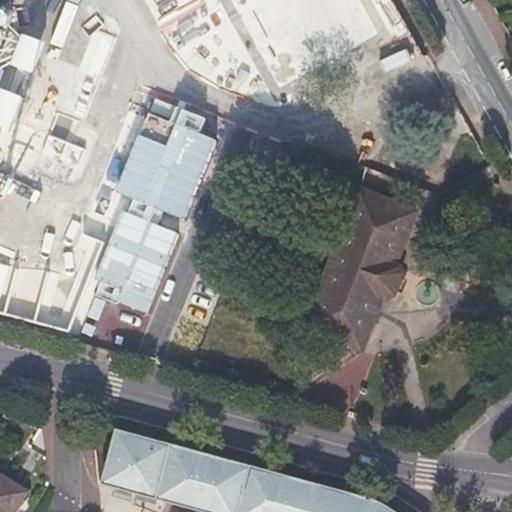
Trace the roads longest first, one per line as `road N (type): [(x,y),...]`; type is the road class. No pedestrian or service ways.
road 1 (residential): [(0,359),(403,462),(511,474)]
road 2 (residential): [(511,125),(439,0)]
road 3 (unknown): [(366,105),(328,242)]
